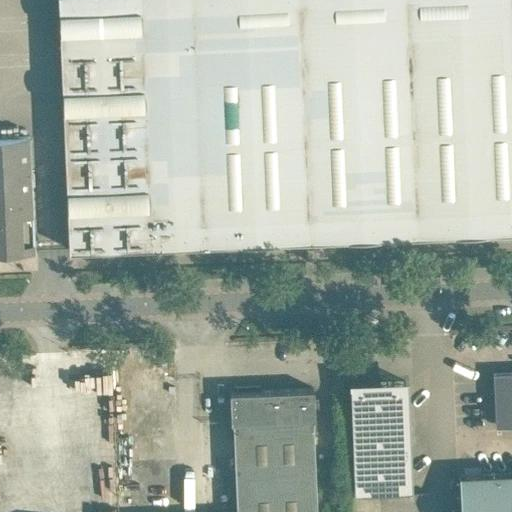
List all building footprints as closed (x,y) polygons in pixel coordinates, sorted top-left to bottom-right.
[(511,229),(511,0),(58,0),(69,248),(511,229)] [(0,254),(5,254),(5,251),(34,250),(30,183),(33,183),(32,169),(30,169),(28,135),(0,136),(0,254)] [(305,258),(315,257),(315,247),(305,248),(305,258)] [(511,369),(493,371),(495,424),(511,423),(511,369)] [(410,488),(409,488),(405,380),(352,382),(351,379),(349,379),(349,383),(352,492),(389,492),(409,491),(413,491),(413,490),(410,488)] [(316,511),(313,417),(315,417),(313,387),(230,390),(231,420),(233,420),(236,511),(316,511)] [(511,511),(511,471),(459,474),(460,511),(511,511)]
